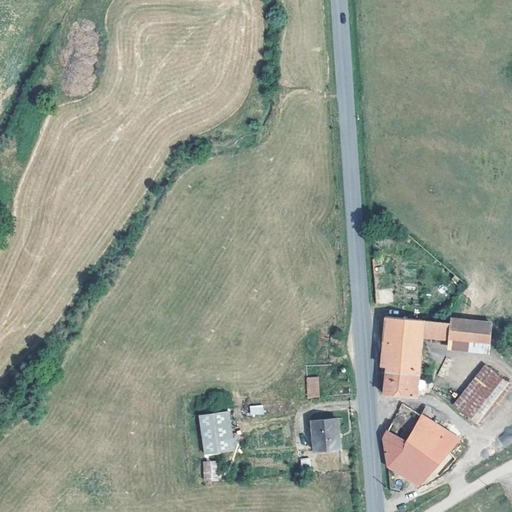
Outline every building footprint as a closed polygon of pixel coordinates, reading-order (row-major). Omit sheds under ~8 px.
[(419,370),(420,338),(421,322),(388,319),(382,368),(386,368),(419,370)] [(420,338),(448,341),(449,324),(441,324),(441,321),(438,319),(436,323),(421,322),(420,338)] [(448,341),(486,344),(488,325),(449,321),(449,324),(448,341)] [(386,395),(417,395),(419,370),(386,368),(386,395)] [(465,400),(477,409),(499,380),(488,371),(465,400)] [(319,377),(306,378),(307,398),(320,397),(319,377)] [(477,409),(467,419),(480,429),(511,389),(499,380),(477,409)] [(467,419),(477,409),(465,400),(462,397),(453,409),(467,419)] [(264,412),(264,404),(251,404),(252,413),(264,412)] [(416,486),(418,485),(459,440),(422,417),(427,407),(414,405),(411,409),(402,405),(386,438),(388,469),(416,486)] [(226,412),(201,414),(204,452),(229,450),(226,412)] [(335,420),(311,421),(312,451),(336,450),(335,420)] [(511,426),(498,437),(505,447),(511,442),(511,426)] [(297,475),(305,474),(304,457),(296,458),(297,475)] [(216,460),(203,461),(205,477),(217,476),(216,460)]
